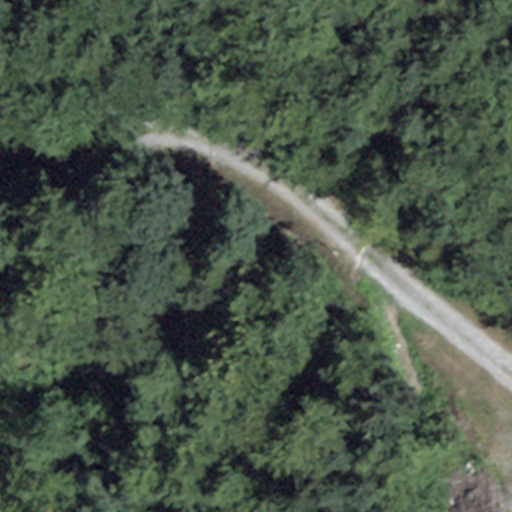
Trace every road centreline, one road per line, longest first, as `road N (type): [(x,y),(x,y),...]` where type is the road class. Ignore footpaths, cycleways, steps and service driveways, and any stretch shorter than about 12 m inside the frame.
road 1 (track): [(400,287),(244,154),(192,132),(126,118),(0,143)]
road 2 (track): [(511,390),(400,287)]
